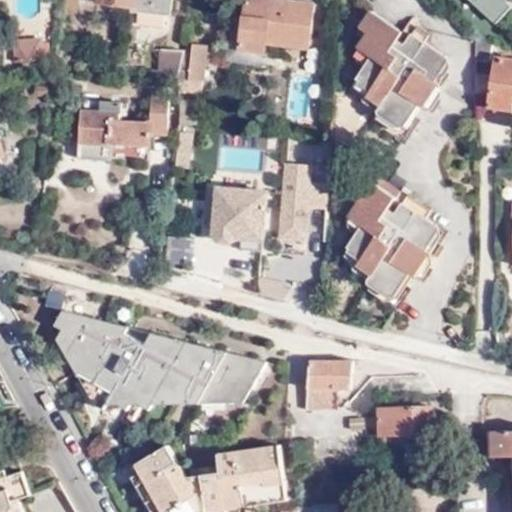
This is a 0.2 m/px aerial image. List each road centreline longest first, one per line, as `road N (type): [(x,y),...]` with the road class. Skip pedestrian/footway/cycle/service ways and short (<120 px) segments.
road 1 (unknown): [(421,0),(452,35),(461,60),(443,170),(467,240),(442,348)]
road 2 (residential): [(96,511),(0,337)]
